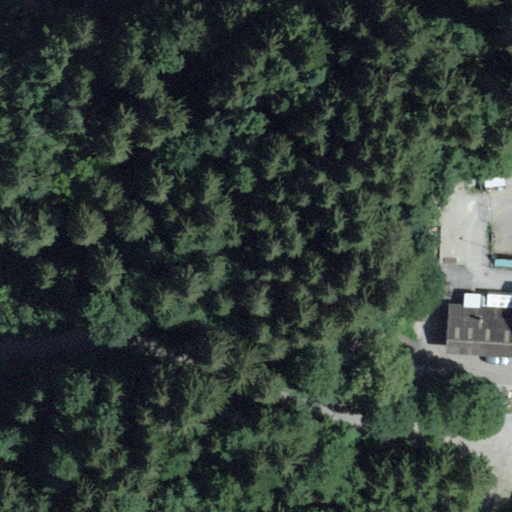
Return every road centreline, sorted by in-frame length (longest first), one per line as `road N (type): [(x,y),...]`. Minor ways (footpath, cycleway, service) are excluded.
road 1 (track): [(511,381),(419,351),(358,298),(253,254),(192,216),(127,208),(0,215)]
road 2 (unclassified): [(0,347),(150,343),(347,407),(443,424),(511,423)]
